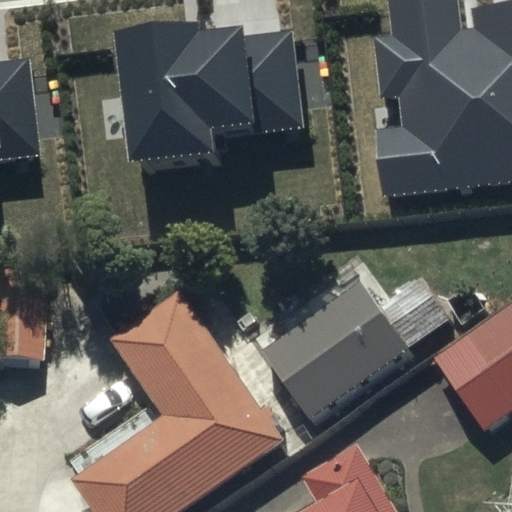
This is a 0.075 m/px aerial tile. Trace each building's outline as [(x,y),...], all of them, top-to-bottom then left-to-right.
[(511,19),(483,23),(485,42),(474,43),(468,0),(464,0),(396,9),(400,48),(384,50),(392,112),(407,110),(411,143),(382,146),(390,208),(511,192),(511,19)] [(217,46),(131,56),(146,191),(232,181),(229,151),(313,141),(303,51),(219,61),(217,46)] [(0,172),(38,169),(28,77),(0,79),(0,172)] [(263,348),(314,420),(455,320),(424,277),(382,306),(363,278),(263,348)] [(0,279),(0,366),(43,369),(47,282),(0,279)] [(80,484),(99,511),(193,511),(290,443),(185,297),(118,345),(171,419),(80,484)] [(511,311),(442,361),(494,434),(511,421),(511,311)] [(402,511),(366,448),(311,480),(325,504),(311,511),(402,511)]
